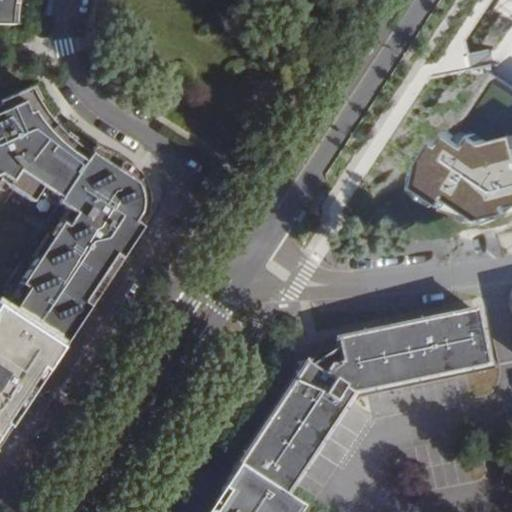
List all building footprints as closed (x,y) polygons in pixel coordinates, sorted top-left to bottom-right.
[(0,0),(0,24),(6,25),(7,11),(8,3),(8,0),(0,0)] [(511,82),(492,76),(486,94),(485,88),(467,146),(449,148),(433,199),(486,215),(511,211),(511,82)] [(56,346),(58,348),(136,229),(142,217),(144,207),(144,201),(143,193),(139,183),(134,179),(130,185),(121,179),(128,168),(119,163),(105,156),(90,147),(85,154),(60,135),(57,131),(51,136),(42,125),(47,120),(33,101),(29,93),(27,88),(0,100),(0,177),(33,198),(41,190),(43,188),(45,185),(60,195),(58,198),(70,206),(75,209),(66,223),(61,220),(22,281),(28,286),(10,316),(56,346)] [(43,188),(58,198),(60,195),(45,185),(43,188)] [(70,206),(61,220),(66,223),(75,209),(70,206)] [(3,311),(10,316),(28,286),(22,281),(3,311)] [(301,361),(233,464),(286,498),(356,391),(493,364),(485,331),(477,333),(473,308),(334,337),(337,349),(309,365),(301,361)] [(26,405),(36,391),(29,387),(56,346),(10,316),(3,311),(0,314),(0,416),(7,421),(20,402),(26,405)] [(36,391),(62,350),(58,348),(56,346),(29,387),(36,391)] [(12,427),(26,405),(20,402),(7,421),(10,423),(9,425),(12,427)] [(0,445),(12,427),(9,425),(10,423),(7,421),(0,416),(0,445)] [(201,511),(300,511),(302,509),(286,498),(233,464),(201,511)]
